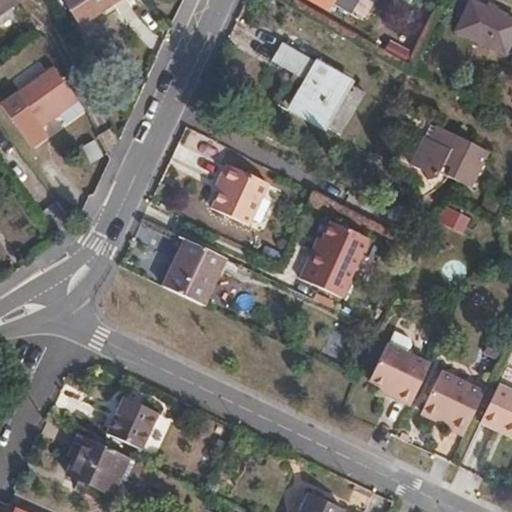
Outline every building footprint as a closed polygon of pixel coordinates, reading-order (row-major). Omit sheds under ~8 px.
[(26,0),(0,0),(0,18),(27,2),(26,0)] [(64,0),(79,23),(114,0),(64,0)] [(314,0),(329,8),(332,3),(362,21),(374,0),(314,0)] [(511,37),(511,22),(468,1),(453,33),(503,56),(511,37)] [(363,90),(281,44),(272,60),(304,77),(289,105),(340,132),(363,90)] [(1,108),(31,149),(47,137),(41,128),(59,115),(65,124),(82,111),(53,71),(1,108)] [(449,168),(446,175),(469,186),(485,150),(433,126),(427,139),(421,138),(409,165),(423,171),(425,179),(435,176),(436,171),(440,164),(449,168)] [(215,188),(251,205),(264,179),(222,159),(215,174),(221,177),(215,188)] [(436,171),(446,175),(449,168),(440,164),(436,171)] [(215,174),(209,185),(215,188),(221,177),(215,174)] [(211,195),(248,212),(251,205),(215,188),(211,195)] [(243,221),(248,212),(211,195),(208,203),(243,221)] [(445,205),(437,222),(461,234),(470,218),(445,205)] [(318,238),(356,256),(365,237),(327,219),(318,238)] [(316,243),(354,260),(356,256),(318,238),(316,243)] [(163,287),(202,306),(224,258),(186,240),(163,287)] [(338,292),(354,260),(316,243),(315,242),(313,248),(308,246),(295,272),(338,292)] [(388,344),(387,343),(370,378),(397,392),(395,395),(410,403),(430,362),(407,352),(412,343),(409,337),(394,330),(388,344)] [(445,426),(461,434),(483,390),(442,368),(421,407),(448,422),(445,426)] [(511,431),(511,389),(496,382),(478,419),(493,427),(496,425),(511,431)] [(161,414),(126,398),(110,434),(145,449),(161,414)] [(467,458),(479,461),(487,430),(476,427),(467,458)] [(85,437),(74,432),(68,447),(76,451),(85,437)] [(85,437),(76,451),(66,473),(111,494),(128,457),(85,437)] [(182,497),(189,484),(148,465),(141,479),(182,497)] [(303,511),(347,511),(312,495),(303,511)]
